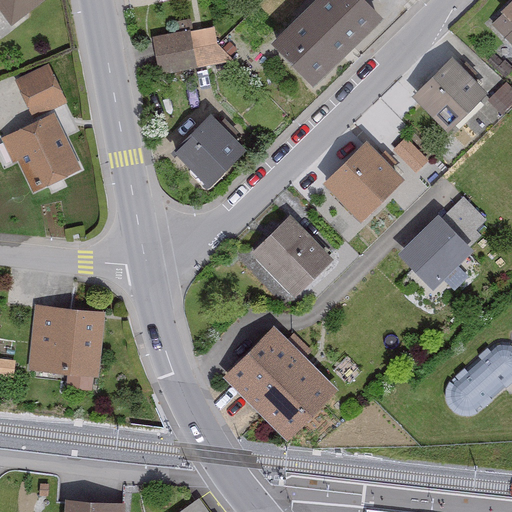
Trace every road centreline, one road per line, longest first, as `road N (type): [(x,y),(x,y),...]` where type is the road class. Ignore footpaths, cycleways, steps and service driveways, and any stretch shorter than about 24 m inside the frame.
road 1 (residential): [(145,264),(231,221),(457,0)]
road 2 (unclassified): [(145,264),(97,0)]
road 3 (unclassified): [(229,478),(193,416),(145,264)]
road 4 (residential): [(229,478),(0,457)]
road 5 (residential): [(0,253),(145,264)]
